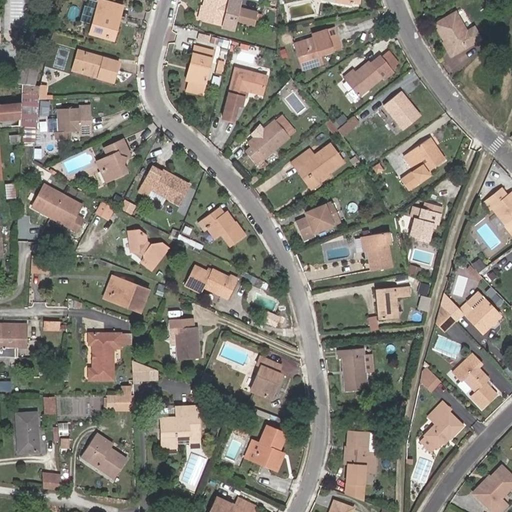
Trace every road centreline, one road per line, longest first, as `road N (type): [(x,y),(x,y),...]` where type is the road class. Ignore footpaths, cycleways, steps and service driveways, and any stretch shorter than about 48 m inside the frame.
road 1 (residential): [(166,0),(150,68),(157,105),(259,212),(305,315),(321,418),(318,452),(295,511)]
road 2 (residential): [(511,151),(434,74),(399,0)]
road 3 (residential): [(511,420),(481,447),(434,511)]
